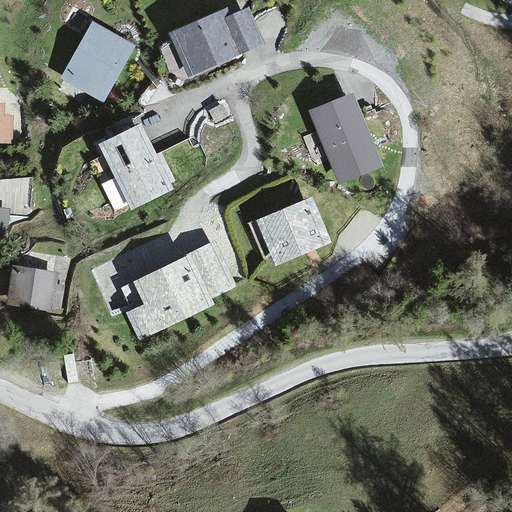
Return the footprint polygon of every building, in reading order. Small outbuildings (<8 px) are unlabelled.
[(223,12),(165,39),(186,83),(260,49),(244,14),(227,21),(223,12)] [(138,50),(92,28),(65,83),(111,105),(138,50)] [(380,164),(352,95),(313,111),(342,180),(380,164)] [(0,145),(16,146),(16,107),(0,106),(0,145)] [(170,186),(137,126),(103,145),(135,205),(170,186)] [(307,201),(247,228),(268,275),(328,248),(307,201)] [(0,238),(11,239),(11,211),(0,210),(0,238)] [(215,241),(127,287),(163,357),(226,324),(215,303),(240,290),(215,241)] [(60,276),(9,271),(5,309),(56,314),(60,276)]
